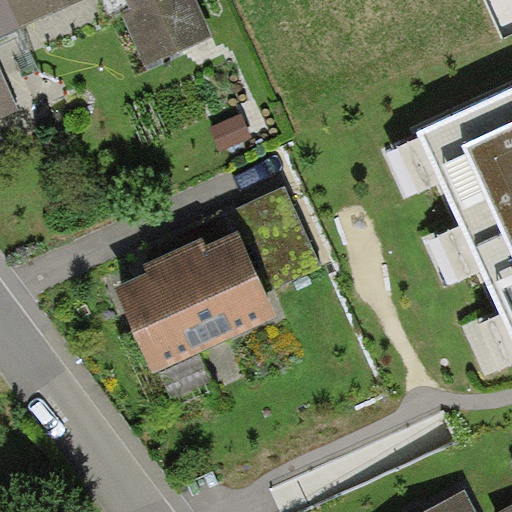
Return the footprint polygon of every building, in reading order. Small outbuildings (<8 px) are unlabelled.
[(0,0),(0,42),(94,0),(124,0),(128,9),(122,12),(147,67),(214,37),(197,0),(0,0)] [(0,68),(0,122),(18,115),(0,68)] [(511,97),(418,137),(511,342),(511,97)] [(325,276),(285,188),(228,214),(239,236),(268,301),(325,276)] [(148,277),(114,292),(153,379),(278,322),(268,301),(239,236),(207,250),(203,241),(143,268),(148,277)] [(475,511),(465,492),(426,511),(475,511)]
